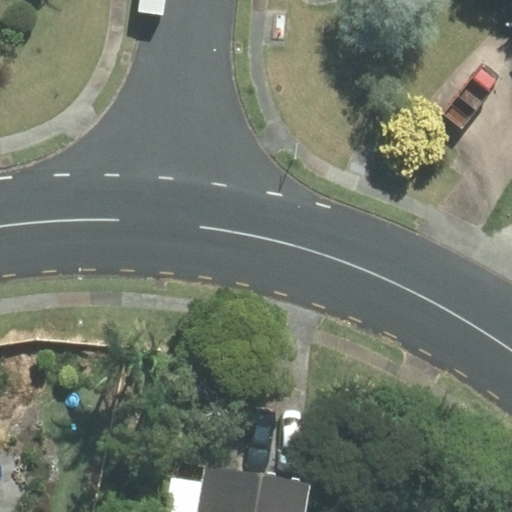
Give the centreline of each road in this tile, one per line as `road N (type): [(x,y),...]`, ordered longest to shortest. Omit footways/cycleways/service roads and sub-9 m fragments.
road 1 (residential): [(162,221),(340,259),(476,323),(511,349)]
road 2 (residential): [(162,221),(186,0)]
road 3 (residential): [(0,229),(162,221)]
